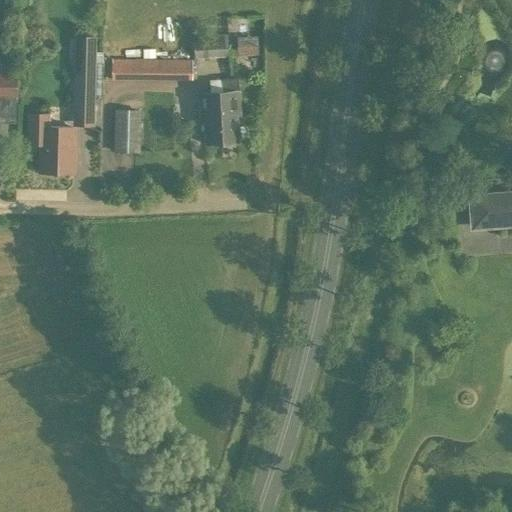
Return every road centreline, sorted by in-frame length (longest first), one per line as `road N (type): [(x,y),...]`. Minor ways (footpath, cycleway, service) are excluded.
road 1 (primary): [(255,511),(286,426),(325,260),(365,0)]
road 2 (track): [(0,208),(245,201)]
